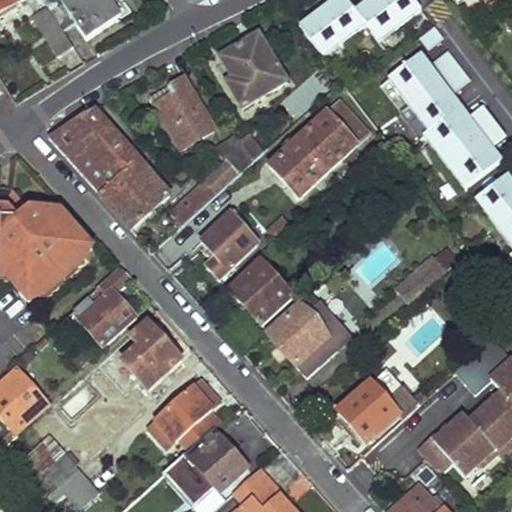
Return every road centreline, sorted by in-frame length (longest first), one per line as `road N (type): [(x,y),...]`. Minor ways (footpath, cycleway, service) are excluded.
road 1 (residential): [(361,511),(18,131)]
road 2 (residential): [(18,131),(191,25)]
